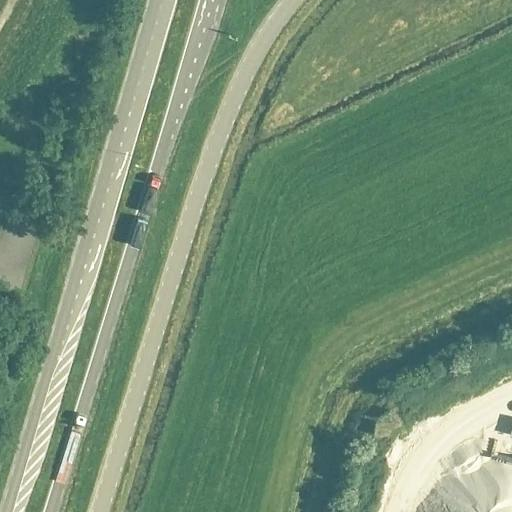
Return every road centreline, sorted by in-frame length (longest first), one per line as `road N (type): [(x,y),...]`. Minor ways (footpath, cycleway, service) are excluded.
road 1 (unclassified): [(97,511),(229,100),(293,0)]
road 2 (primary): [(48,511),(208,0)]
road 3 (primary): [(159,0),(7,511)]
